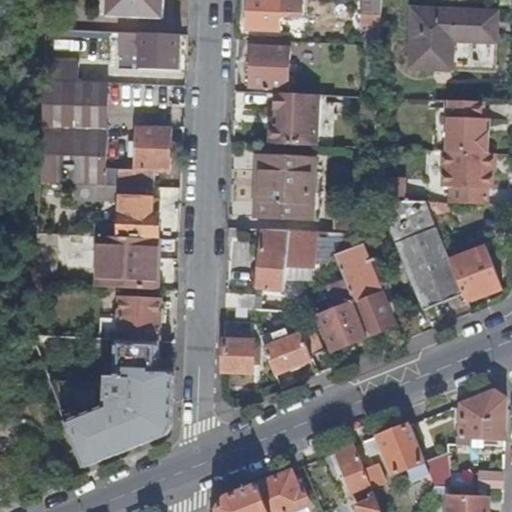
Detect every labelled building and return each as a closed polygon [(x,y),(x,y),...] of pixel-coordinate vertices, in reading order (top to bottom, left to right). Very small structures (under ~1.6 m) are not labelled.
[(163,0),(111,0),(111,17),(163,19),(163,0)] [(305,16),(305,0),(250,0),(250,23),(250,32),(281,33),(282,15),(305,16)] [(380,48),(382,0),(363,0),(362,32),(369,32),(368,47),(380,48)] [(499,15),(414,12),(412,71),(437,72),(438,43),(498,45),(499,15)] [(181,72),(183,37),(121,35),(121,50),(142,51),(141,71),(181,72)] [(291,49),(255,47),(253,88),(289,90),(291,49)] [(378,99),(380,48),(368,47),(366,98),(378,99)] [(49,64),(49,83),(80,84),(80,65),(49,64)] [(107,188),(110,85),(80,84),(49,83),(44,83),(41,185),(99,188),(107,188)] [(317,148),(319,96),(277,95),(276,113),(277,113),(282,113),(282,127),(277,126),(272,126),(271,146),(317,148)] [(451,102),(448,154),(490,156),(491,135),(488,135),(489,121),(486,121),(486,104),(451,102)] [(122,189),(125,189),(156,191),(157,174),(173,175),(174,132),(139,130),(137,172),(122,172),(122,189)] [(443,188),(453,189),(452,205),(488,207),(489,191),(493,191),(494,172),(489,172),(490,156),(448,154),(445,154),(443,188)] [(317,160),(260,158),(258,218),(314,220),(317,160)] [(375,180),(375,202),(381,202),(406,203),(407,181),(375,180)] [(125,200),(125,189),(122,189),(107,188),(99,188),(98,204),(124,205),(122,240),(161,242),(162,218),(155,218),(155,202),(125,200)] [(428,203),(406,203),(381,202),(426,312),(465,296),(452,262),(428,203)] [(336,220),(335,234),(352,234),(361,222),(336,220)] [(39,223),(38,236),(50,236),(50,224),(39,223)] [(337,256),(352,234),(335,234),(320,233),(268,232),(266,249),(263,248),(260,289),(287,291),(288,279),(289,265),(314,267),(317,267),(317,264),(330,265),(337,256)] [(161,242),(122,240),(103,239),(99,290),(159,293),(161,242)] [(364,246),(337,256),(347,284),(369,339),(398,328),(373,262),(371,262),(364,246)] [(488,248),(452,262),(465,296),(469,305),(505,291),(488,248)] [(289,265),(288,279),(313,281),(314,267),(289,265)] [(335,353),(369,339),(347,284),(333,289),(339,304),(341,310),(333,314),(321,319),(335,353)] [(228,294),(228,309),(251,310),(252,310),(253,296),(228,294)] [(122,342),(162,344),(163,303),(123,301),(122,342)] [(333,314),(341,310),(339,304),(330,308),(333,314)] [(227,324),(225,374),(256,375),(257,343),(253,343),(254,325),(227,324)] [(261,338),(277,377),(316,362),(314,359),(306,337),(302,326),(275,337),(274,333),(261,338)] [(306,337),(314,359),(326,354),(317,333),(306,337)] [(171,433),(174,371),(110,366),(109,402),(67,420),(87,466),(171,433)] [(475,450),(475,440),(508,442),(509,400),(497,392),(464,405),(463,440),(461,440),(461,449),(475,450)] [(408,470),(427,463),(412,426),(369,443),(375,459),(386,454),(395,476),(408,470)] [(383,511),(375,491),(367,472),(358,448),(333,457),(340,474),(346,471),(358,502),(371,497),(373,503),(361,508),(362,511),(383,511)] [(448,456),(427,464),(432,477),(437,488),(452,489),(452,469),(448,456)] [(415,484),(432,477),(427,464),(427,463),(408,470),(415,484)] [(381,466),(367,472),(375,491),(389,486),(381,466)] [(259,487),(269,511),(299,511),(308,509),(312,507),(306,493),(302,495),(294,473),(259,487)] [(481,491),(491,491),(506,492),(506,476),(482,474),(481,491)] [(219,511),(269,511),(259,487),(228,499),(219,511)] [(490,511),(491,491),(481,491),(452,489),(450,511),(490,511)]
